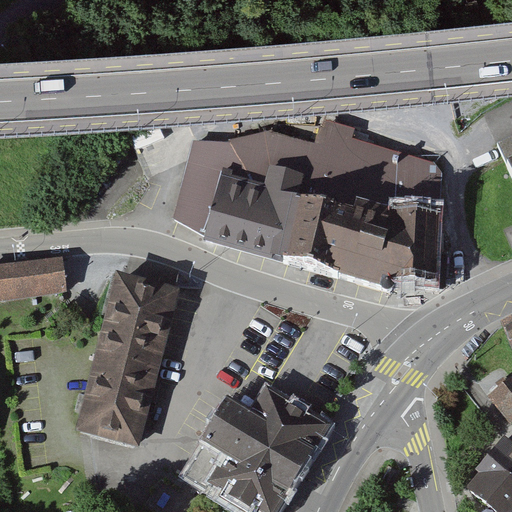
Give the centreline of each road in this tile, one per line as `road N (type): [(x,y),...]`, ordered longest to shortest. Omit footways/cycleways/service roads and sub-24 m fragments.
road 1 (primary): [(511,59),(0,105)]
road 2 (residential): [(421,346),(373,318),(149,244),(0,250)]
road 3 (tertiary): [(381,403),(318,511)]
road 4 (residential): [(432,511),(410,430),(381,403)]
